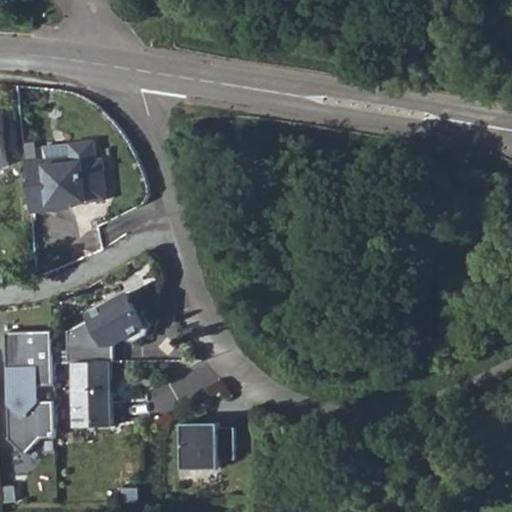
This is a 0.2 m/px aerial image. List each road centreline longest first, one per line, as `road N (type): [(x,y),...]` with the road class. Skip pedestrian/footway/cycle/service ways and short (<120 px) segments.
road 1 (residential): [(138,73),(168,219),(219,341),(261,393),(317,417),(378,424),(423,414),(511,373)]
road 2 (residential): [(138,73),(511,128)]
road 3 (residential): [(0,57),(138,73)]
